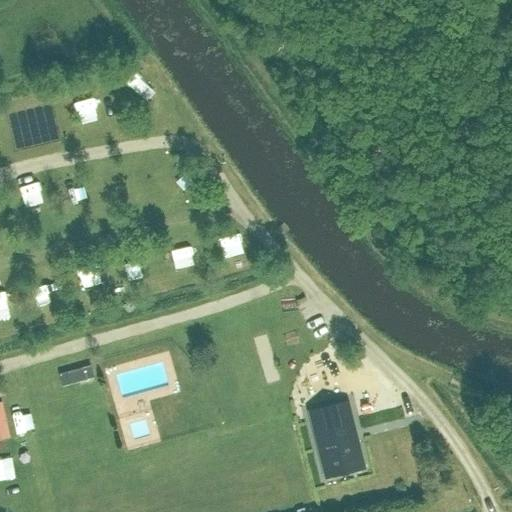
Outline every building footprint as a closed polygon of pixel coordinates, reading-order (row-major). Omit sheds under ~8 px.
[(137,69),(123,75),(130,95),(145,89),(137,69)] [(226,257),(247,255),(245,233),(225,235),(226,257)] [(41,304),(59,299),(53,276),(35,281),(41,304)] [(303,304),(289,307),(292,320),(306,316),(303,304)] [(0,401),(0,439),(10,437),(2,401),(0,401)] [(312,421),(326,476),(362,468),(348,412),(312,421)]
